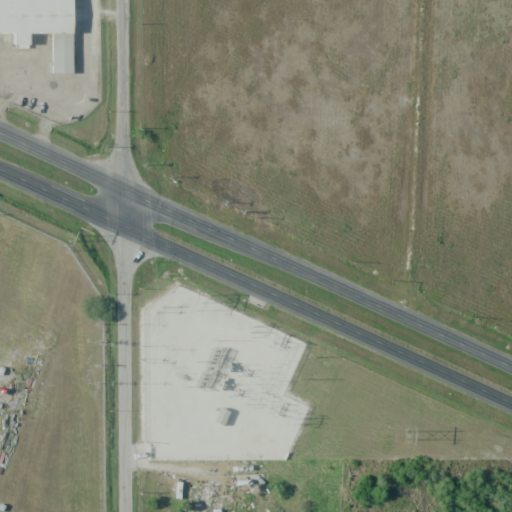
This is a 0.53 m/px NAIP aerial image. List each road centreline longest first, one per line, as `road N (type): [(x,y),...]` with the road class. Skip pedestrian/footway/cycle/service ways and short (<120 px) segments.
road 1 (tertiary): [(126,511),(125,0)]
road 2 (secondary): [(124,227),(511,403)]
road 3 (secondary): [(511,365),(126,187)]
road 4 (secondary): [(126,187),(0,129)]
road 5 (secondary): [(0,170),(124,227)]
